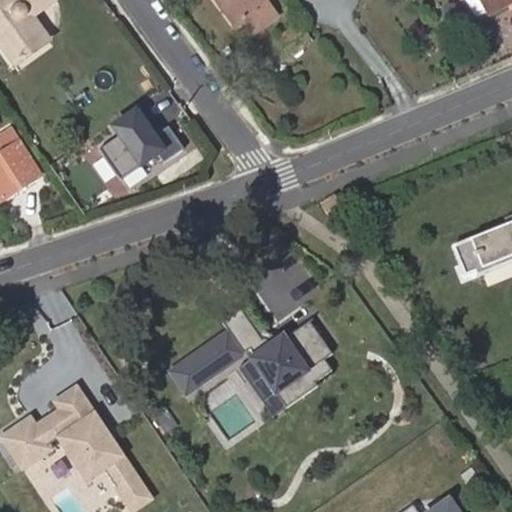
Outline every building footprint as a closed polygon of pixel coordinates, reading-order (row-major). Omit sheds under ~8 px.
[(20,18),(44,0),(0,0),(0,41),(18,67),(42,49),(20,18)] [(57,3),(54,0),(44,0),(20,18),(42,49),(51,42),(35,20),(57,3)] [(278,19),(264,0),(214,0),(236,29),(246,22),(256,36),(278,19)] [(493,15),(484,0),(461,0),(473,21),(478,23),(493,15)] [(511,4),(511,0),(484,0),(493,15),(511,4)] [(317,49),(301,25),(278,40),(290,60),(306,50),(308,55),(317,49)] [(0,205),(42,178),(13,132),(0,140),(0,205)] [(318,202),(329,218),(343,207),(333,192),(318,202)] [(511,221),(450,246),(462,276),(511,256),(511,221)] [(229,332),(170,372),(186,395),(247,353),(275,394),(335,354),(311,318),(279,340),(256,329),(237,302),(217,315),(229,332)] [(137,511),(154,501),(77,386),(52,402),(58,410),(34,426),(29,419),(0,438),(0,442),(21,473),(57,449),(84,488),(104,475),(128,511),(137,511)] [(418,511),(414,505),(402,511),(456,511),(449,501),(432,511),(418,511)]
